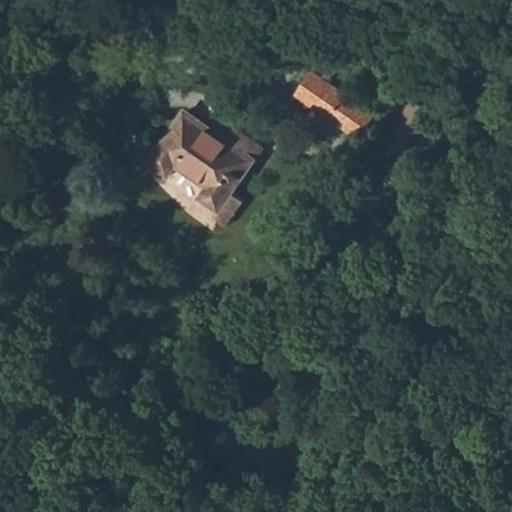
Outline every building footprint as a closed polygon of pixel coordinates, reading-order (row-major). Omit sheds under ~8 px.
[(292,50),(276,75),(293,86),(311,61),(292,50)] [(311,61),(293,86),(327,108),(344,84),(311,61)] [(358,93),(344,84),(327,108),(342,118),(358,93)] [(166,92),(131,144),(151,159),(156,150),(188,171),(182,181),(203,194),(248,131),(226,116),(218,127),(207,120),(166,92)] [(215,109),(207,120),(218,127),(226,116),(215,109)] [(198,214),(213,225),(222,213),(208,202),(198,214)]
